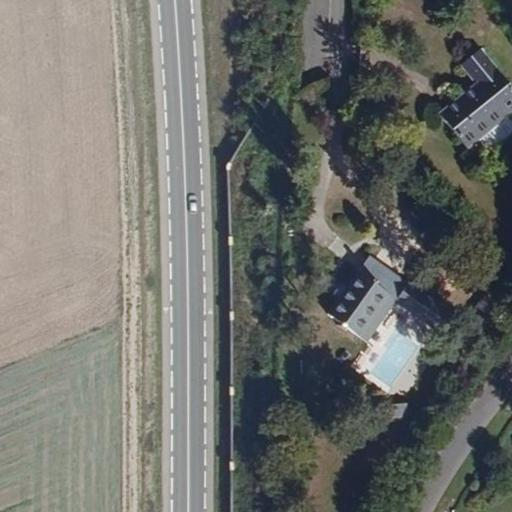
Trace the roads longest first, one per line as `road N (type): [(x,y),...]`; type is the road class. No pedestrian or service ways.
road 1 (primary): [(178,0),(190,166),(193,511)]
road 2 (residential): [(511,385),(429,511)]
